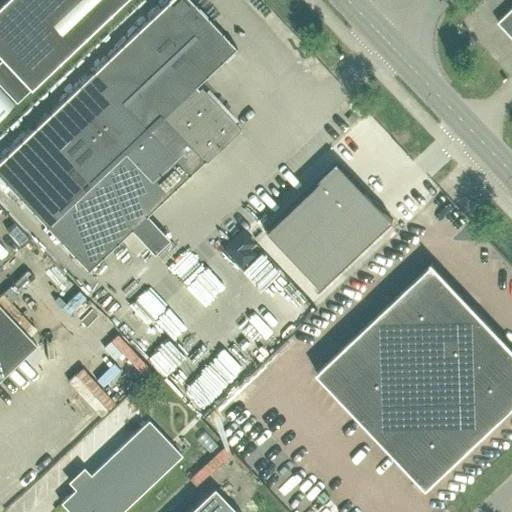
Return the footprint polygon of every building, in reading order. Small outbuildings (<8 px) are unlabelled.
[(3,0),(0,3),(0,55),(2,58),(0,60),(0,82),(17,100),(30,87),(121,0),(3,0)] [(168,0),(0,159),(0,177),(87,269),(204,159),(203,158),(235,128),(195,85),(235,47),(190,0),(168,0)] [(511,7),(498,21),(511,36),(511,7)] [(0,88),(0,114),(13,103),(0,88)] [(320,289),(393,219),(338,160),(264,230),(320,289)] [(242,230),(224,247),(241,265),(253,253),(248,247),(253,242),(242,230)] [(371,430),(487,320),(432,261),(430,262),(431,263),(316,372),(371,430)] [(0,377),(36,343),(0,305),(0,377)] [(511,406),(511,346),(487,320),(371,430),(426,488),(511,406)] [(119,511),(181,454),(148,419),(60,502),(70,511),(119,511)] [(237,511),(213,486),(185,511),(237,511)]
